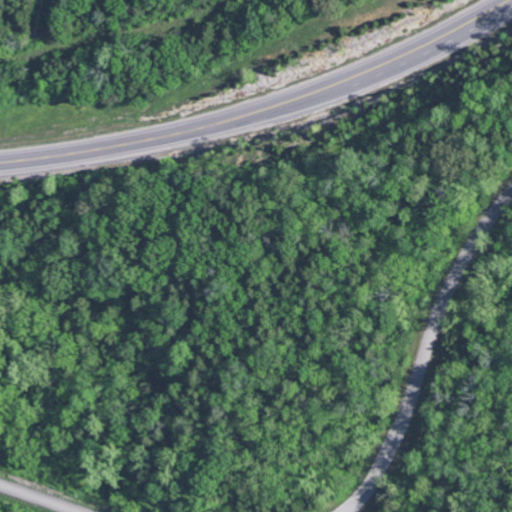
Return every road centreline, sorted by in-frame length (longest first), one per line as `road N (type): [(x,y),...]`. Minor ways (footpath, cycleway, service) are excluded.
road 1 (residential): [(511,190),(448,288),(376,476),(342,511),(76,509),(0,483)]
road 2 (primary): [(505,0),(290,101),(177,134),(0,163)]
